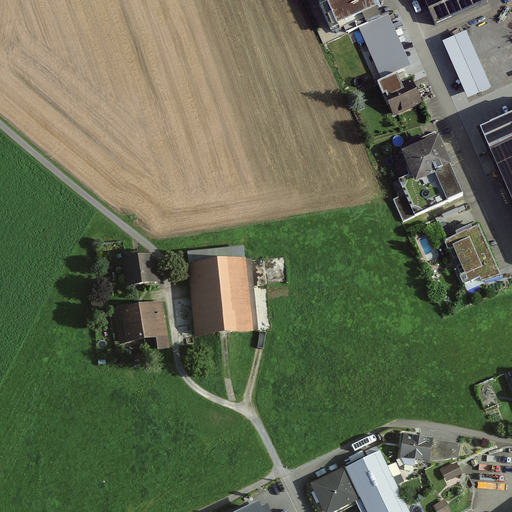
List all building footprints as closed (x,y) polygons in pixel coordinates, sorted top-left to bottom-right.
[(370,0),(311,0),(325,31),(375,10),(370,0)] [(484,0),(423,0),(435,27),(487,4),(484,0)] [(360,28),(381,78),(397,71),(411,65),(390,15),(360,28)] [(381,78),(377,79),(383,92),(385,91),(387,95),(385,96),(393,115),(423,102),(414,83),(404,88),(397,71),(381,78)] [(511,112),(474,129),(511,209),(511,112)] [(403,198),(393,202),(402,224),(463,200),(436,132),(410,142),(401,149),(397,157),(397,167),(402,180),(396,183),(403,198)] [(472,230),(442,243),(463,290),(493,277),(472,230)] [(150,259),(119,263),(123,289),(154,285),(150,259)] [(250,262),(193,268),(201,338),(257,331),(250,262)] [(160,305),(114,313),(120,347),(151,341),(153,353),(169,350),(160,305)] [(446,443),(399,437),(396,459),(423,462),(424,459),(444,461),(446,443)] [(316,481),(331,511),(335,511),(360,501),(365,511),(415,511),(386,450),(350,467),(316,481)] [(447,480),(463,473),(457,461),(442,468),(447,480)]
